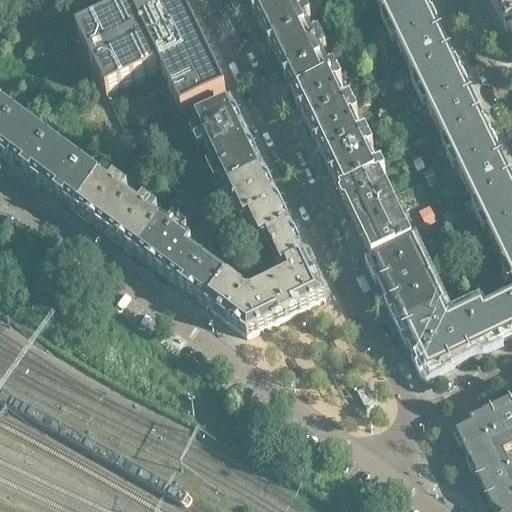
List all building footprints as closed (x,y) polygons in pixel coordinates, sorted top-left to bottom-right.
[(94,28),(76,37),(106,99),(124,90),(159,74),(181,120),(226,99),(222,92),(178,0),(124,0),(129,11),(94,28)] [(296,8),(292,0),(291,0),(250,0),(246,2),(262,35),(309,12),(305,4),(296,8)] [(429,14),(422,0),(373,0),(389,33),(429,14)] [(511,0),(488,0),(505,34),(511,30),(511,0)] [(342,16),(338,9),(327,14),(331,21),(342,16)] [(311,41),(307,33),(303,25),(312,20),(309,12),(262,35),(277,67),(324,45),(320,37),(311,41)] [(460,77),(429,14),(389,33),(420,96),(460,77)] [(345,24),(342,17),(342,16),(331,21),(334,29),(345,24)] [(358,49),(354,41),(343,46),(347,54),(358,49)] [(327,74),(323,65),(319,57),(328,53),(324,45),(277,67),(293,100),(340,77),(336,69),(327,74)] [(361,56),(357,49),(347,54),(350,62),(361,56)] [(374,81),(373,80),(370,74),(359,79),(363,86),(374,81)] [(343,106),(339,98),(335,90),(344,86),(340,77),(293,100),(309,133),(356,110),(352,102),(343,106)] [(490,140),(460,77),(420,96),(451,160),(490,140)] [(377,89),(374,81),(363,86),(366,94),(377,89)] [(27,106),(11,93),(7,97),(24,110),(27,106)] [(0,160),(8,166),(38,126),(34,124),(29,131),(2,111),(8,104),(4,102),(0,107),(0,160)] [(390,114),(388,111),(386,106),(375,111),(379,119),(390,114)] [(247,143),(231,110),(231,109),(196,126),(200,135),(191,139),(198,156),(208,151),(212,160),(247,143)] [(359,139),(355,131),(351,123),(360,118),(356,110),(309,133),(325,165),(371,143),(368,135),(359,139)] [(393,121),(390,114),(379,119),(382,126),(393,121)] [(42,191),(71,151),(68,148),(63,156),(36,136),(41,129),(38,126),(8,166),(42,191)] [(78,142),(61,130),(56,136),(73,148),(78,142)] [(406,146),(404,143),(402,139),(391,144),(395,151),(406,146)] [(511,207),(511,185),(490,140),(451,160),(481,223),(511,207)] [(263,176),(247,143),(212,160),(216,168),(207,173),(215,189),(224,184),(228,193),(263,176)] [(374,172),(370,163),(366,155),(375,151),(371,143),(325,165),(340,198),(378,180),(387,175),(383,167),(374,172)] [(409,154),(406,146),(395,151),(398,159),(409,154)] [(98,184),(104,175),(102,173),(96,180),(69,161),(75,153),(71,151),(42,191),(75,215),(98,184)] [(96,169),(102,160),(94,155),(88,163),(96,169)] [(104,175),(110,167),(102,160),(96,169),(102,173),(104,175)] [(424,185),(419,175),(414,163),(405,167),(415,189),(424,185)] [(279,209),(263,176),(228,193),(232,201),(223,205),(230,222),(240,217),(244,226),(249,223),(279,209)] [(394,212),(395,211),(386,191),(384,192),(378,180),(340,198),(362,242),(400,224),(394,212)] [(106,238),(128,206),(121,201),(127,192),(113,181),(106,190),(98,184),(75,215),(106,238)] [(435,207),(424,185),(415,189),(426,211),(435,207)] [(136,260),(158,228),(151,223),(157,214),(143,203),(136,212),(128,206),(106,238),(136,260)] [(446,229),(435,207),(426,211),(437,233),(446,229)] [(511,207),(481,223),(511,286),(511,285),(511,207)] [(290,231),(279,209),(249,223),(260,245),(267,242),(290,231)] [(412,245),(407,236),(406,237),(400,224),(362,242),(372,264),(412,245)] [(185,255),(189,250),(180,244),(187,236),(172,225),(166,234),(158,228),(136,260),(166,282),(185,255)] [(189,250),(195,242),(201,233),(193,227),(187,236),(180,244),(189,250)] [(306,264),(290,231),(267,242),(282,275),(286,273),(306,264)] [(207,250),(213,242),(201,233),(195,242),(207,250)] [(443,311),(412,245),(372,264),(404,330),(443,311)] [(186,296),(205,270),(185,255),(166,282),(186,296)] [(325,304),(306,264),(286,273),(290,281),(293,279),(309,312),(325,304)] [(206,311),(226,284),(205,270),(186,296),(206,311)] [(293,279),(290,281),(272,289),(288,322),(309,312),(293,279)] [(267,332),(251,299),(246,299),(226,284),(206,311),(247,341),(267,332)] [(288,322),(272,289),(251,299),(267,332),(288,322)] [(511,337),(511,299),(486,312),(501,343),(511,337)] [(501,343),(486,312),(483,306),(449,323),(443,311),(404,330),(427,378),(501,343)] [(373,404),(367,392),(355,398),(361,410),(373,404)] [(511,403),(470,424),(472,429),(456,437),(461,448),(490,434),(496,447),(509,441),(511,446),(511,403)] [(511,511),(511,471),(511,472),(504,457),(511,452),(511,446),(509,441),(496,447),(490,434),(461,448),(491,511),(511,511)]
